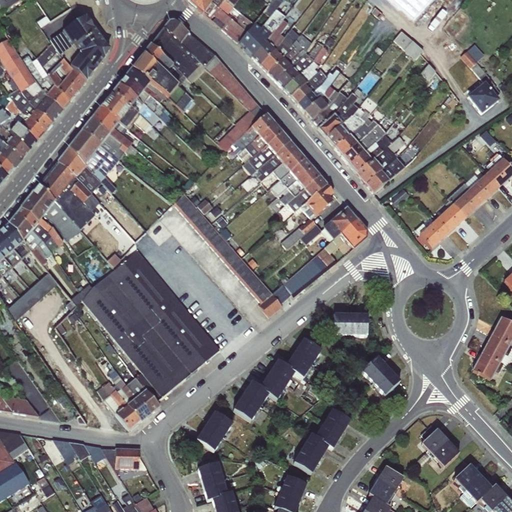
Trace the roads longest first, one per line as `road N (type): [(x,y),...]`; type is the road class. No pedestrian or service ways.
road 1 (residential): [(168,0),(261,91),(373,222)]
road 2 (residential): [(346,273),(167,419)]
road 3 (primary): [(117,61),(0,206)]
road 4 (residential): [(167,419),(137,439),(102,440),(0,421)]
road 5 (unknown): [(118,439),(39,323)]
road 6 (residential): [(412,409),(334,491),(328,511)]
